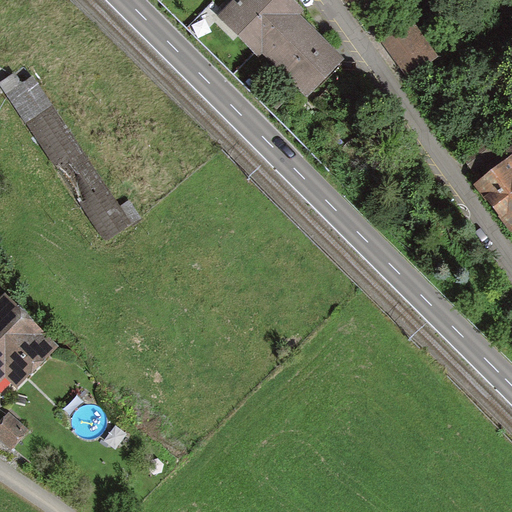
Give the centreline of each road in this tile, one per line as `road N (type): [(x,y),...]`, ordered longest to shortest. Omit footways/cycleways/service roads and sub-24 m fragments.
road 1 (primary): [(123,0),(511,388)]
road 2 (residential): [(511,264),(462,181),(328,0)]
